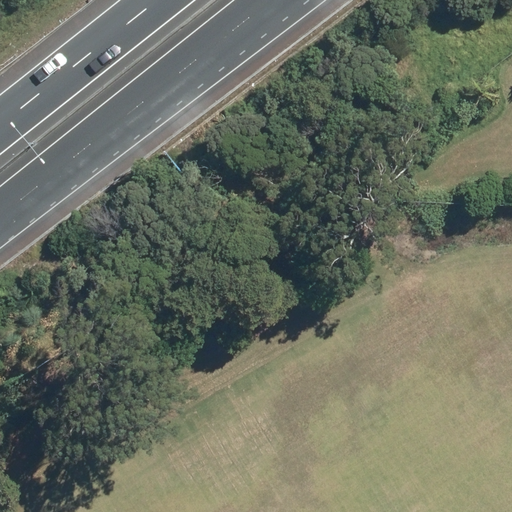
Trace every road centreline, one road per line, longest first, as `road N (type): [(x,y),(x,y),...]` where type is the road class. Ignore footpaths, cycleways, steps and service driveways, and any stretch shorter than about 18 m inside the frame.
road 1 (motorway): [(294,0),(0,226)]
road 2 (motorway): [(0,125),(157,0)]
